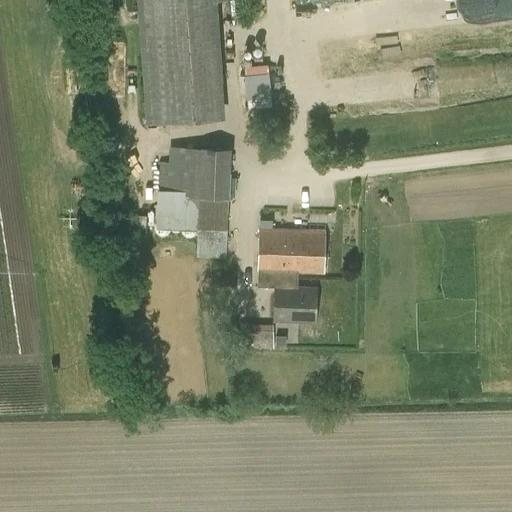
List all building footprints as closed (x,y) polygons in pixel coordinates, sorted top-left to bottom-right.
[(211,0),(137,0),(147,124),(208,119),(199,1),(211,0)] [(468,0),(447,0),(428,6),(434,28),(459,20),(455,6),(469,2),(468,0)] [(511,63),(467,66),(469,90),(511,88),(511,63)] [(244,98),(268,96),(267,66),(243,67),(244,98)] [(159,194),(197,196),(200,148),(202,148),(202,146),(169,145),(168,160),(160,160),(159,194)] [(197,198),(199,198),(228,199),(229,199),(231,149),(202,148),(200,148),(197,196),(197,198)] [(227,231),(228,199),(199,198),(197,230),(227,231)] [(323,272),(325,233),(260,231),(258,287),(276,288),(275,322),(315,323),(316,290),(297,289),(298,272),(323,272)] [(273,346),(273,329),(242,329),(242,346),(273,346)]
